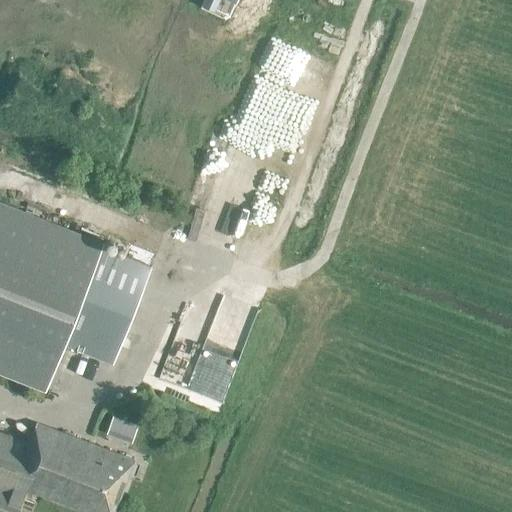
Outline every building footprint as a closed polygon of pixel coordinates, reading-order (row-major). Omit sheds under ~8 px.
[(280,0),(239,126),(218,119),(199,175),(209,179),(200,205),(236,216),(244,190),(255,194),(303,48),(326,56),(334,28),(313,21),(319,0),(323,0),(342,6),(343,0),(280,0)] [(103,243),(0,202),(0,374),(41,391),(59,344),(111,364),(149,268),(100,248),(103,243)] [(206,330),(241,341),(255,298),(241,293),(239,298),(218,292),(206,330)] [(179,369),(177,383),(204,387),(207,373),(179,369)] [(107,412),(101,433),(125,440),(131,419),(107,412)] [(0,432),(0,511),(18,511),(20,508),(30,511),(35,511),(41,496),(84,511),(113,511),(133,460),(35,423),(28,443),(0,432)]
